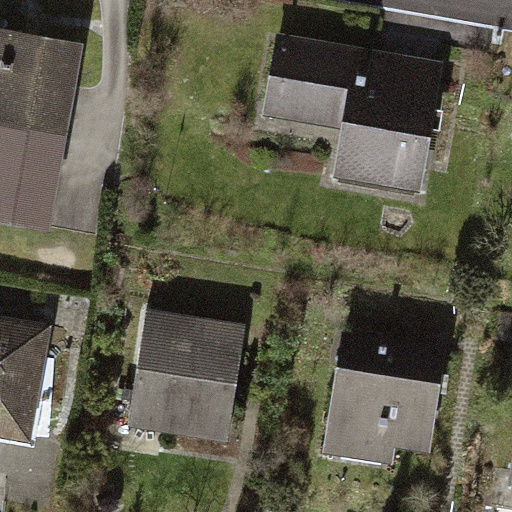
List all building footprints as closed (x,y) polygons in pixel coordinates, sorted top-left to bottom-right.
[(83,46),(0,30),(0,221),(49,230),(83,46)] [(441,65),(283,38),(270,112),(349,125),(340,175),(420,189),(441,65)] [(0,450),(27,455),(50,329),(0,319),(0,450)] [(252,338),(138,321),(120,434),(234,451),(252,338)] [(447,354),(339,336),(317,464),(390,476),(393,455),(429,461),(447,354)] [(511,511),(511,448),(503,447),(491,511),(511,511)]
